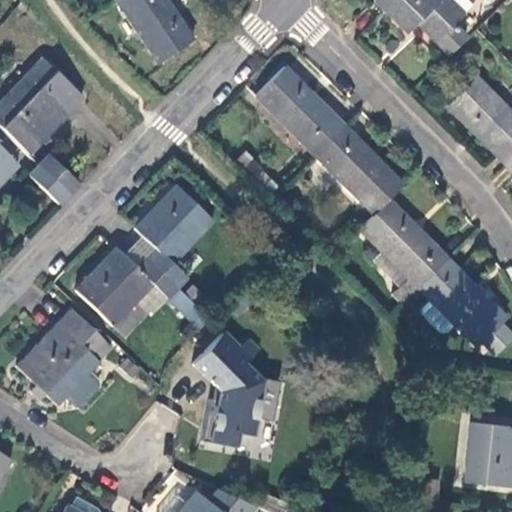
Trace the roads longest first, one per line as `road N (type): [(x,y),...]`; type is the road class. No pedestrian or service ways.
road 1 (residential): [(285,2),(0,299)]
road 2 (residential): [(285,2),(476,189),(511,236)]
road 3 (residential): [(162,431),(124,487),(0,412)]
